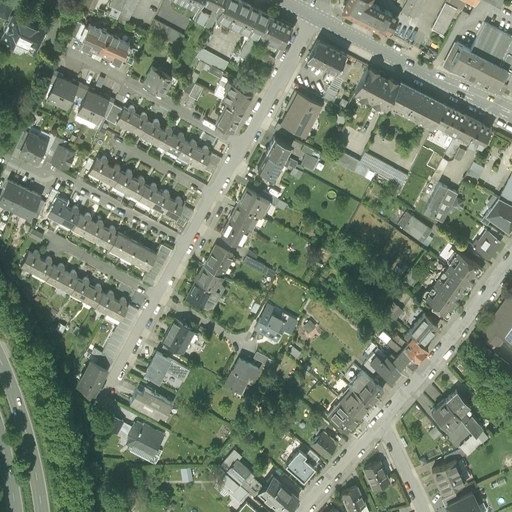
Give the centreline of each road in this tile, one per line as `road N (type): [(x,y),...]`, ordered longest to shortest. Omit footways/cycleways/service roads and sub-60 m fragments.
road 1 (secondary): [(314,16),(511,114)]
road 2 (residential): [(511,256),(376,424)]
road 3 (residential): [(185,242),(48,168),(38,173),(0,155)]
road 4 (residential): [(242,144),(59,49)]
road 5 (primary): [(41,511),(0,359)]
road 6 (residential): [(314,16),(242,144)]
road 7 (residential): [(155,294),(98,401)]
